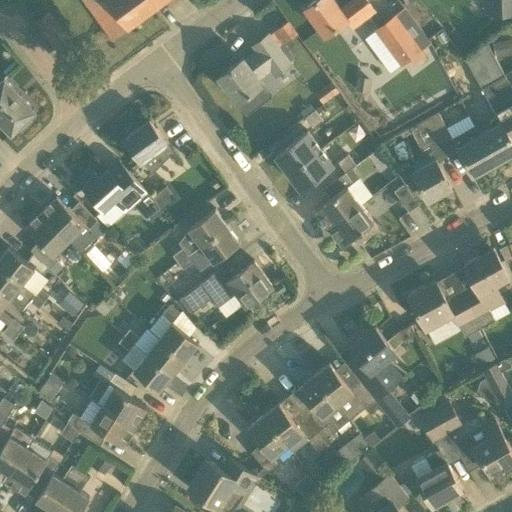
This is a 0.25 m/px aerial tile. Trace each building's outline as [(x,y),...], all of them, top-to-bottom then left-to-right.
[(85,0),(113,38),(164,0),(85,0)] [(351,0),(341,8),(335,0),(314,0),(305,7),(325,34),(347,18),(352,26),(375,9),(367,0),(351,0)] [(511,0),(492,0),(493,16),(511,15),(511,0)] [(413,64),(425,55),(421,49),(431,42),(406,7),(376,29),(401,63),(408,58),(413,64)] [(64,59),(79,48),(51,9),(36,20),(64,59)] [(299,33),(289,20),(274,31),(283,42),(284,44),(299,33)] [(270,94),(262,82),(258,77),(271,68),(275,74),(290,63),(268,33),(253,44),(257,50),(246,59),(243,56),(218,75),(237,101),(244,95),(252,106),(270,94)] [(503,39),(493,41),(496,57),(506,55),(503,39)] [(489,45),(468,62),(481,87),(493,80),(505,74),(489,45)] [(511,87),(505,74),(493,80),(511,113),(511,87)] [(21,128),(31,118),(28,115),(35,109),(4,77),(0,81),(0,119),(11,131),(18,125),(21,128)] [(511,131),(511,113),(493,80),(481,87),(495,112),(497,112),(502,121),(480,134),(495,162),(511,152),(511,138),(509,133),(511,131)] [(313,126),(323,119),(316,108),(305,116),(313,126)] [(427,117),(442,144),(453,138),(438,111),(427,117)] [(424,154),(442,144),(427,117),(409,127),(424,154)] [(154,171),(163,161),(173,151),(150,118),(124,137),(141,161),(154,171)] [(452,136),(457,146),(473,174),(495,162),(480,134),(474,124),(452,136)] [(302,189),(334,165),(307,129),(275,153),(302,189)] [(361,139),(349,148),(357,159),(369,150),(361,139)] [(346,171),(352,166),(356,163),(349,153),(339,161),(346,171)] [(452,186),(436,158),(414,170),(409,161),(396,169),(411,190),(421,185),(429,199),(452,186)] [(99,175),(90,166),(77,178),(105,207),(115,198),(126,210),(136,200),(148,215),(160,206),(152,195),(129,169),(118,179),(108,167),(99,175)] [(359,176),(352,166),(346,171),(324,187),(331,197),(316,208),(330,226),(361,203),(347,185),(353,181),(359,176)] [(160,206),(195,180),(187,169),(152,195),(160,206)] [(408,210),(419,203),(404,183),(394,190),(408,210)] [(71,208),(57,195),(42,210),(69,239),(84,223),(89,228),(98,218),(79,200),(71,208)] [(358,241),(378,226),(361,203),(330,226),(343,244),(354,235),(358,241)] [(201,244),(228,223),(215,207),(188,227),(201,244)] [(49,267),(58,258),(54,254),(69,239),(42,210),(26,226),(39,240),(31,248),(49,267)] [(213,261),(240,240),(228,223),(201,244),(213,261)] [(0,264),(22,282),(35,266),(9,245),(0,256),(0,264)] [(178,261),(189,253),(183,246),(173,254),(178,261)] [(481,327),(495,319),(490,310),(504,302),(498,290),(494,283),(510,275),(493,246),(463,263),(475,284),(462,291),(481,327)] [(194,260),(189,253),(178,261),(183,268),(194,260)] [(272,284),(254,259),(230,276),(222,265),(200,281),(218,305),(237,291),(246,303),(272,284)] [(34,292),(22,282),(0,264),(0,290),(9,298),(22,308),(29,299),(39,307),(45,301),(34,292)] [(447,299),(435,278),(408,293),(426,327),(453,312),(459,324),(465,336),(481,327),(462,291),(447,299)] [(281,282),(273,288),(277,295),(286,288),(281,282)] [(45,301),(50,294),(40,285),(34,292),(45,301)] [(85,302),(69,289),(59,302),(74,315),(85,302)] [(0,309),(9,298),(0,290),(0,309)] [(165,290),(160,296),(165,301),(170,295),(165,290)] [(171,302),(163,311),(173,319),(181,310),(171,302)] [(15,317),(9,324),(9,325),(18,333),(24,325),(15,317)] [(185,357),(198,341),(173,320),(159,336),(185,357)] [(403,339),(416,333),(411,323),(398,330),(403,339)] [(411,414),(388,386),(401,375),(386,357),(395,349),(375,324),(350,345),(368,368),(358,376),(375,396),(398,425),(411,414)] [(12,340),(18,333),(9,325),(3,332),(12,340)] [(172,373),(185,357),(159,336),(146,352),(172,373)] [(489,345),(473,354),(482,368),(497,360),(489,345)] [(159,389),(172,373),(146,352),(133,368),(159,389)] [(507,356),(496,362),(498,365),(501,370),(511,365),(507,356)] [(349,384),(330,361),(315,372),(350,417),(365,404),(375,396),(358,376),(349,384)] [(502,407),(511,402),(511,389),(496,362),(482,370),(486,377),(496,395),(502,407)] [(52,397),(63,378),(51,371),(40,391),(52,397)] [(135,425),(147,406),(131,396),(137,386),(115,371),(108,382),(113,385),(101,403),(135,425)] [(328,441),(338,434),(335,430),(350,417),(315,372),(298,386),(311,402),(302,409),(328,441)] [(135,425),(101,403),(91,397),(80,415),(73,411),(68,419),(79,431),(100,444),(107,433),(123,444),(135,425)] [(448,399),(447,399),(435,406),(453,440),(466,432),(448,399)] [(293,417),(280,401),(264,413),(288,442),(294,450),(309,438),(318,450),(328,441),(302,409),(293,417)] [(435,439),(440,447),(453,440),(435,406),(425,411),(420,414),(434,439),(435,439)] [(267,470),(277,462),(271,455),(288,442),(264,413),(248,426),(260,441),(250,449),(267,470)] [(490,472),(511,460),(511,449),(494,416),(483,422),(490,435),(475,444),(490,472)] [(0,474),(7,479),(28,446),(10,434),(13,429),(3,423),(2,422),(0,425),(0,474)] [(34,437),(28,446),(7,479),(26,491),(36,475),(47,482),(53,473),(61,460),(51,453),(53,450),(34,437)] [(433,467),(417,476),(432,504),(462,487),(447,460),(446,460),(440,447),(426,455),(433,467)] [(118,478),(125,466),(92,448),(85,460),(118,478)] [(370,475),(381,465),(369,451),(357,460),(370,475)] [(231,511),(257,473),(230,456),(222,467),(206,457),(188,486),(220,506),(229,511),(231,511)] [(49,511),(52,511),(80,469),(70,463),(61,478),(53,473),(47,482),(36,497),(48,505),(46,509),(49,511)] [(79,511),(90,496),(80,490),(90,475),(80,469),(52,511),(79,511)] [(403,511),(397,504),(409,495),(408,493),(399,483),(391,472),(377,483),(390,500),(375,511),(403,511)] [(412,476),(399,483),(408,493),(418,487),(412,476)] [(319,511),(304,502),(297,511),(319,511)]
